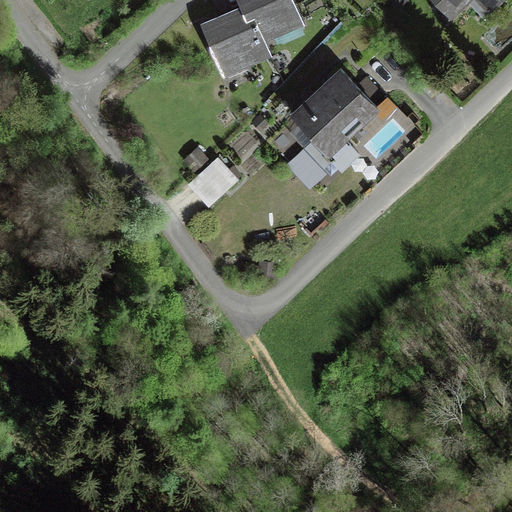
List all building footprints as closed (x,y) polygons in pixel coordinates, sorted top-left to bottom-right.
[(242,0),(245,6),(265,50),(308,31),(294,0),(242,0)] [(491,20),(511,0),(432,0),(456,25),(476,5),(491,20)] [(265,50),(245,6),(202,25),(227,81),(270,61),(265,50)] [(294,118),(331,159),(380,114),(343,73),(294,118)] [(215,162),(190,185),(208,204),(233,181),(215,162)]
